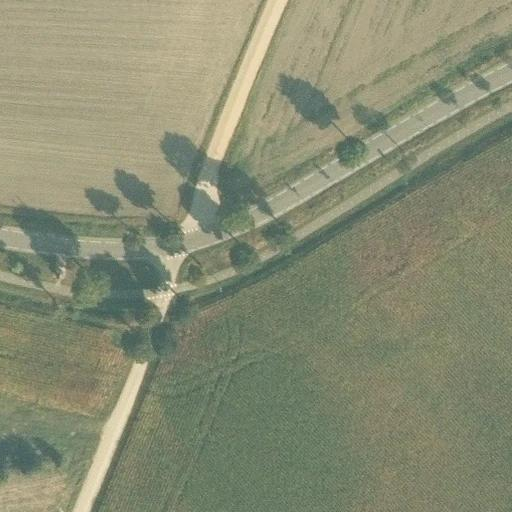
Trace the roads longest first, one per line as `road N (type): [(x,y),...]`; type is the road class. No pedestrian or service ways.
road 1 (tertiary): [(186,243),(285,200),(511,71)]
road 2 (track): [(186,243),(280,0)]
road 3 (tertiary): [(0,237),(107,250),(186,243)]
road 4 (track): [(141,362),(81,511)]
road 5 (unclassified): [(186,243),(141,362)]
